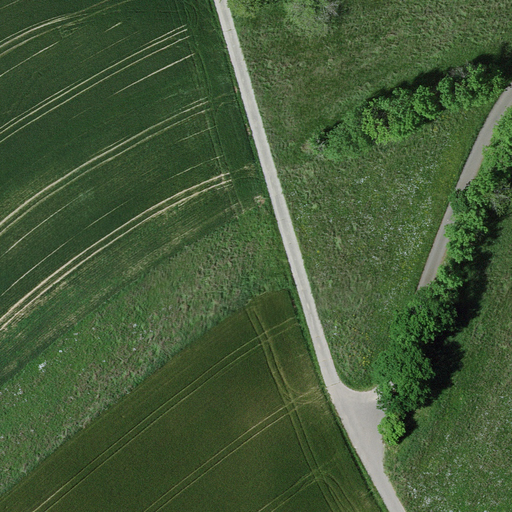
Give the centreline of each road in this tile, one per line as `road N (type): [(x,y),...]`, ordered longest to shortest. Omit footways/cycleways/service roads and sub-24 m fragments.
road 1 (track): [(362,446),(327,370),(220,0)]
road 2 (track): [(398,511),(362,446),(391,392),(454,211),(511,94)]
